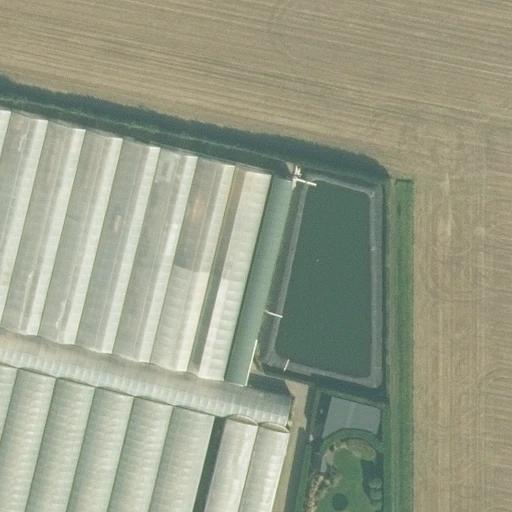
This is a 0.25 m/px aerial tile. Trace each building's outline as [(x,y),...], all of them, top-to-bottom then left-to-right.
[(0,322),(249,388),(301,181),(0,112),(0,322)] [(0,361),(213,416),(225,419),(277,433),(287,397),(249,388),(0,323),(0,361)] [(188,511),(213,416),(0,361),(0,511),(188,511)] [(355,399),(349,422),(370,428),(377,405),(355,399)] [(277,433),(225,419),(200,511),(267,511),(287,436),(277,433)]
